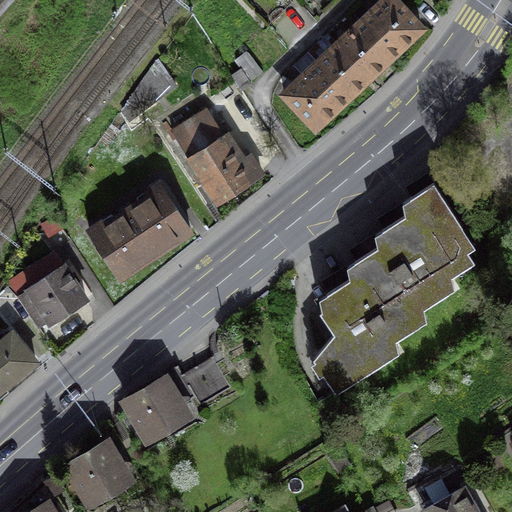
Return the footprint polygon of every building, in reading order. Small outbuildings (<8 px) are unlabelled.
[(428,29),(399,0),(379,0),(278,95),(315,136),(428,29)] [(264,175),(215,99),(169,129),(218,204),(264,175)] [(464,225),(435,179),(409,195),(416,205),(382,226),(389,237),(355,258),(362,269),(328,291),(334,301),(321,310),(335,333),(332,336),(314,357),(336,392),(391,357),(384,347),(420,325),(414,315),(448,294),(442,284),(476,262),(458,233),(456,230),(464,225)] [(191,228),(160,183),(83,235),(114,280),(191,228)] [(72,260),(13,296),(39,337),(97,301),(72,260)] [(14,330),(0,339),(0,396),(41,366),(14,330)] [(232,388),(215,357),(184,375),(179,367),(164,376),(166,381),(129,402),(148,434),(184,413),(180,405),(194,397),(200,406),(232,388)] [(99,511),(144,486),(117,440),(70,468),(96,511),(99,511)] [(350,470),(340,453),(328,460),(338,477),(350,470)] [(486,511),(475,492),(434,511),(486,511)] [(58,511),(53,503),(37,511),(58,511)]
